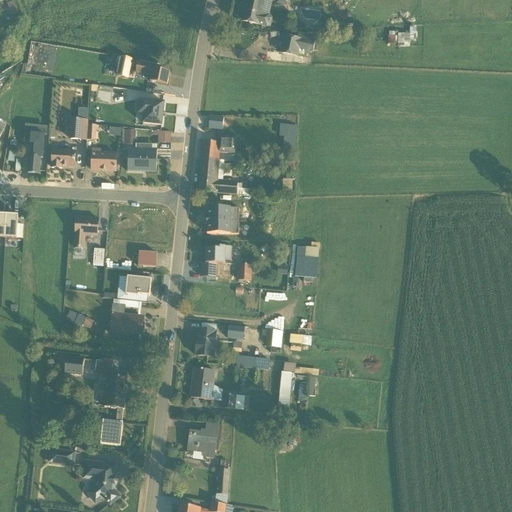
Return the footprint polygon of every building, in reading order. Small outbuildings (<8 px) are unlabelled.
[(245,0),(240,21),(269,29),(272,19),(268,18),(272,1),(288,5),(289,0),(245,0)] [(297,58),(298,56),(306,58),(307,52),(313,53),(316,38),(298,34),(297,39),(283,36),(279,54),(297,58)] [(409,35),(397,35),(398,47),(409,46),(409,35)] [(37,65),(47,67),(50,45),(32,42),(28,67),(36,69),(37,65)] [(126,78),(130,61),(121,59),(117,76),(126,78)] [(162,68),(138,63),(135,74),(151,77),(150,83),(167,87),(170,74),(161,72),(162,68)] [(164,104),(139,102),(137,116),(143,116),(142,125),(162,127),(164,104)] [(90,117),(90,108),(80,107),(79,117),(90,117)] [(223,118),(210,117),(209,130),(221,131),(223,118)] [(85,142),(87,121),(71,120),(70,141),(85,142)] [(281,124),(281,148),(297,149),(298,124),(281,124)] [(97,126),(88,126),(87,141),(96,141),(97,126)] [(133,145),(134,138),(136,138),(136,130),(124,129),(124,144),(133,145)] [(159,142),(172,142),(172,130),(154,131),(154,135),(159,134),(159,142)] [(44,135),(25,134),(24,143),(30,144),(28,174),(38,175),(39,159),(42,159),(44,135)] [(218,137),(218,144),(203,143),(201,160),(219,162),(220,154),(234,155),(236,138),(218,137)] [(92,149),(92,172),(116,173),(117,154),(100,153),(100,150),(92,149)] [(53,150),(52,170),(62,171),(62,168),(73,168),(74,151),(53,150)] [(127,159),(126,173),(155,174),(157,151),(123,150),(122,159),(127,159)] [(219,162),(201,160),(198,193),(246,197),(246,190),(237,190),(238,182),(218,180),(219,162)] [(284,179),(284,189),(294,188),(293,178),(284,179)] [(207,209),(207,235),(238,235),(238,209),(207,209)] [(18,216),(5,215),(4,239),(17,240),(18,216)] [(84,252),(85,238),(98,239),(99,221),(76,220),(74,251),(84,252)] [(316,279),(319,244),(310,243),(309,249),(298,248),(295,277),(316,279)] [(214,250),(206,250),(206,264),(231,265),(231,248),(214,248),(214,250)] [(105,250),(94,250),(92,266),(103,267),(105,250)] [(156,254),(139,252),(138,267),(155,268),(156,254)] [(252,267),(238,266),(237,282),(251,283),(252,267)] [(105,297),(118,298),(119,273),(106,273),(105,297)] [(149,297),(151,280),(127,278),(125,296),(138,297),(138,295),(149,297)] [(287,301),(288,292),(262,291),(262,300),(287,301)] [(126,307),(112,305),(109,332),(141,336),(143,317),(125,315),(126,307)] [(93,322),(70,312),(65,321),(81,328),(82,326),(90,330),(93,322)] [(201,331),(216,333),(216,326),(203,324),(201,324),(201,331)] [(228,327),(227,339),(242,341),(244,329),(228,327)] [(216,333),(201,331),(200,342),(197,342),(195,356),(214,358),(216,333)] [(262,331),(261,337),(266,337),(265,347),(271,348),(270,354),(280,354),(282,333),(262,331)] [(290,336),(289,344),(302,345),(310,347),(311,338),(290,336)] [(291,344),(290,352),(300,353),(301,346),(291,344)] [(236,357),(234,368),(268,372),(269,361),(236,357)] [(83,360),(66,358),(64,375),(82,377),(83,360)] [(121,427),(123,410),(124,410),(127,379),(111,377),(113,361),(101,360),(101,362),(96,362),(95,375),(100,376),(98,393),(105,394),(104,408),(117,409),(116,422),(103,421),(100,445),(120,447),(122,427),(121,427)] [(293,374),(308,376),(318,377),(318,371),(295,369),(296,365),(284,364),(283,373),(293,374)] [(215,372),(194,370),(191,399),(221,402),(220,409),(248,412),(249,397),(223,394),(223,391),(214,388),(215,372)] [(281,373),(278,412),(289,413),(291,374),(281,373)] [(202,458),(214,460),(218,426),(206,424),(205,434),(190,432),(187,451),(202,453),(202,458)] [(285,437),(273,438),(274,453),(286,453),(285,437)] [(54,452),(53,463),(76,465),(77,455),(54,452)] [(118,500),(113,491),(117,467),(86,462),(82,481),(94,483),(94,489),(86,494),(94,506),(101,501),(108,501),(110,505),(118,500)] [(225,504),(230,463),(220,462),(215,503),(225,504)]
